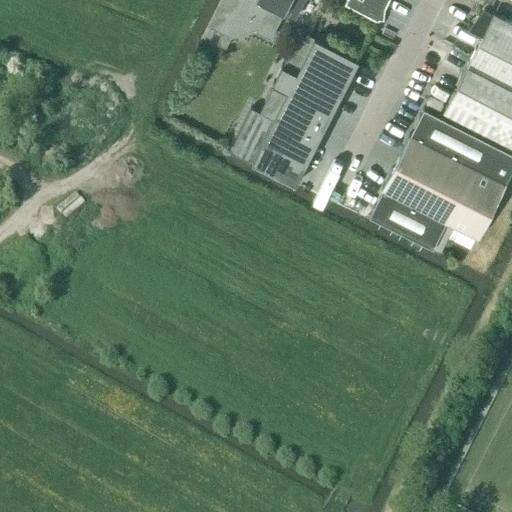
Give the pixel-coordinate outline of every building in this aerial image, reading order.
[(252,30),(270,39),(284,12),(294,17),(302,0),(238,0),(216,44),(225,48),(231,37),(252,30)] [(345,0),(344,3),(378,20),(388,0),(345,0)] [(443,111),(511,145),(511,22),(492,12),(492,13),(484,9),(474,27),(483,32),(443,111)] [(251,107),(229,149),(296,183),(358,60),(314,38),(308,49),(294,42),(283,65),(282,64),(272,84),(273,84),(259,111),(251,107)] [(511,152),(423,107),(382,188),(369,215),(440,251),(454,224),(478,237),(511,168),(511,152)]
